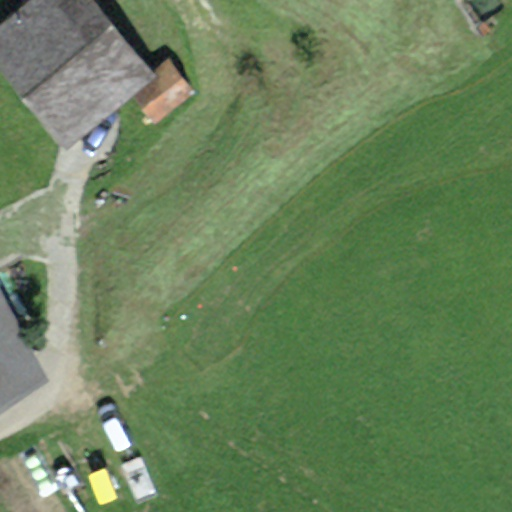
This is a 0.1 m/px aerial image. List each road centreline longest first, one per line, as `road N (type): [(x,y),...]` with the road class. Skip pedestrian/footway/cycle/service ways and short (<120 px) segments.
road 1 (track): [(167,0),(209,114),(193,165),(102,234),(64,239)]
road 2 (track): [(0,417),(40,389),(53,362),(76,156)]
